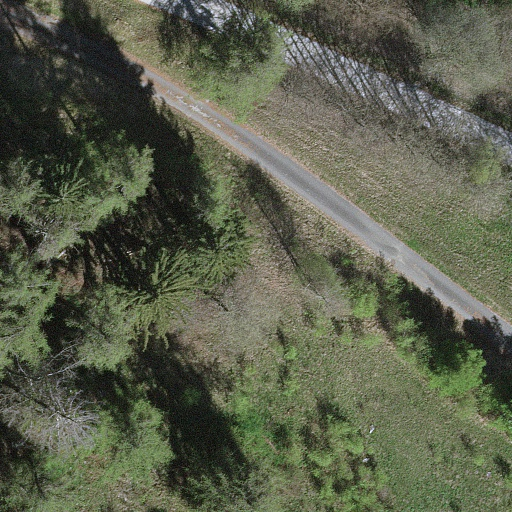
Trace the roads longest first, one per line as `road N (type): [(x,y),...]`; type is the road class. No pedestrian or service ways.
road 1 (unclassified): [(0,5),(121,56),(186,95),(511,340)]
road 2 (unclassified): [(511,155),(163,0)]
